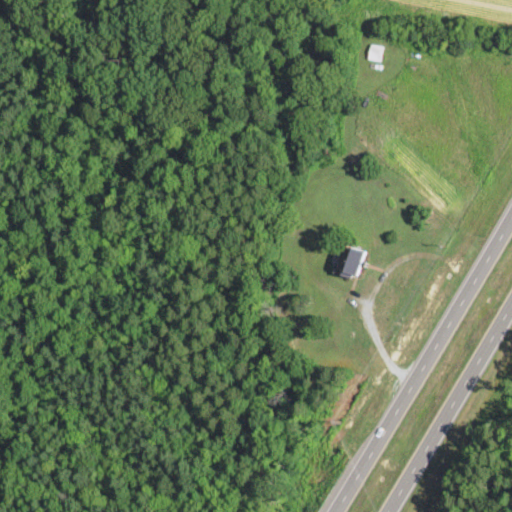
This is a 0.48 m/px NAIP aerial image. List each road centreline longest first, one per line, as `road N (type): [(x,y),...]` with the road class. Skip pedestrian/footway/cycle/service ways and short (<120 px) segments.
road 1 (primary): [(511,212),(335,511)]
road 2 (primary): [(386,511),(511,301)]
